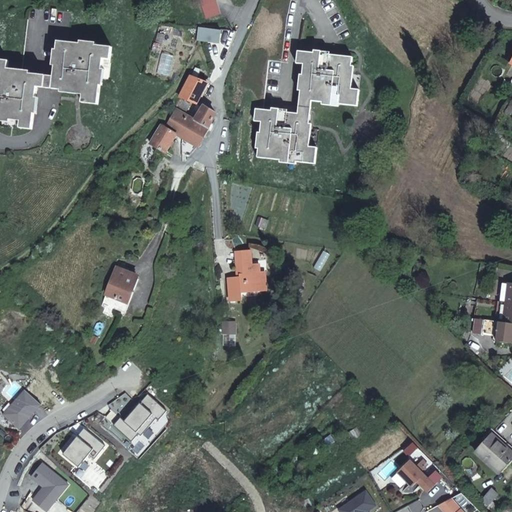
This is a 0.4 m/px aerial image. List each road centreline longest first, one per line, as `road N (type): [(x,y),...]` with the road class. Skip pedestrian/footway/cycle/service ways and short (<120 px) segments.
road 1 (residential): [(0,484),(37,430),(132,376)]
road 2 (residential): [(216,157),(225,121),(221,86),(257,0)]
